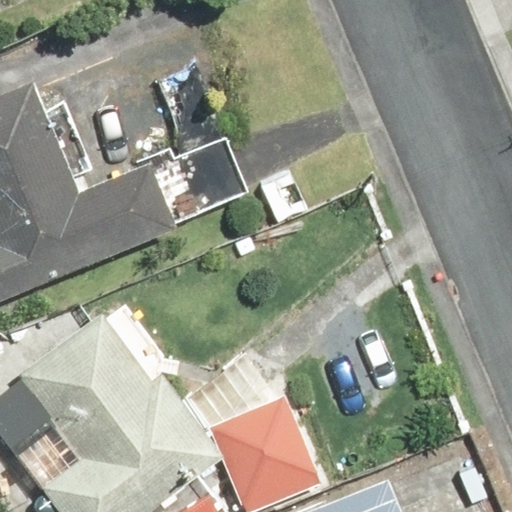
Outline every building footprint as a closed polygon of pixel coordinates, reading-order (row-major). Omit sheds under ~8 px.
[(0,0),(0,8),(19,0),(0,0)] [(0,319),(178,239),(139,156),(64,190),(20,93),(0,102),(0,319)] [(34,494),(47,511),(150,511),(219,463),(111,312),(8,385),(68,470),(34,494)] [(222,451),(224,456),(247,511),(257,511),(328,482),(286,382),(207,415),(222,451)] [(408,511),(394,468),(267,511),(408,511)]
